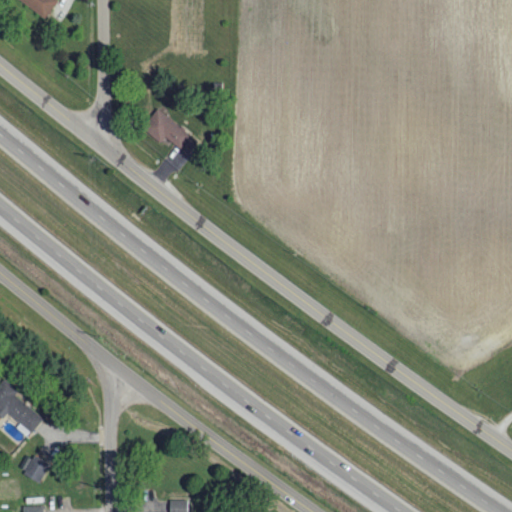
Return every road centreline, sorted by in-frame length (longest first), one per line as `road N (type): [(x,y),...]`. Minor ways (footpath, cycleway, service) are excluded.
road 1 (motorway): [(496,511),(275,357),(0,134)]
road 2 (tertiary): [(511,450),(104,148)]
road 3 (motorway): [(0,205),(267,424),(391,511)]
road 4 (residential): [(0,273),(312,511)]
road 5 (residential): [(110,511),(108,360)]
road 6 (tertiary): [(104,148),(102,0)]
road 7 (tertiary): [(104,148),(0,65)]
